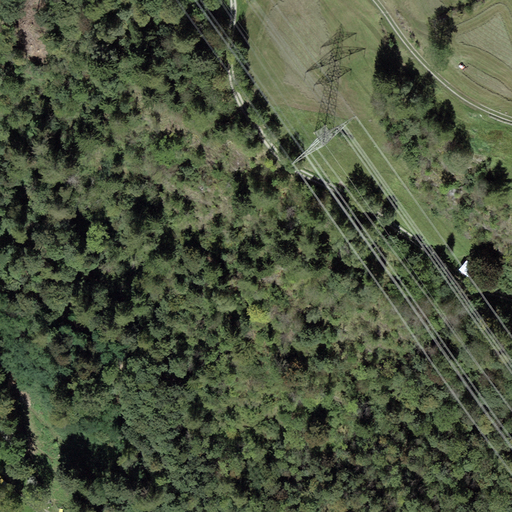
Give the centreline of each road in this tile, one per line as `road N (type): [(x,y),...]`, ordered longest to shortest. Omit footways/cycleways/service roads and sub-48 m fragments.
road 1 (track): [(511,299),(453,282),(384,215),(292,149),(245,66),(243,0)]
road 2 (track): [(377,0),(455,81),(511,114)]
